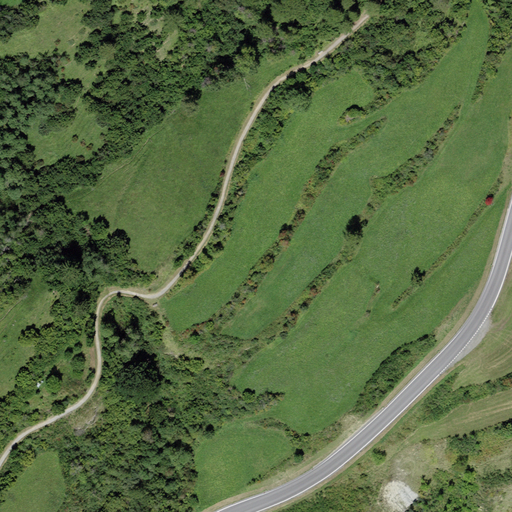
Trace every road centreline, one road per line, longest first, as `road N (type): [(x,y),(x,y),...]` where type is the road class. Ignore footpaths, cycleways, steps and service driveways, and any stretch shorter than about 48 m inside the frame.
road 1 (track): [(379,0),(264,97),(189,261),(159,293),(118,291),(101,300),(93,386),(14,441),(0,463)]
road 2 (tertiary): [(237,511),(338,458),(452,349),(481,310),(511,212)]
